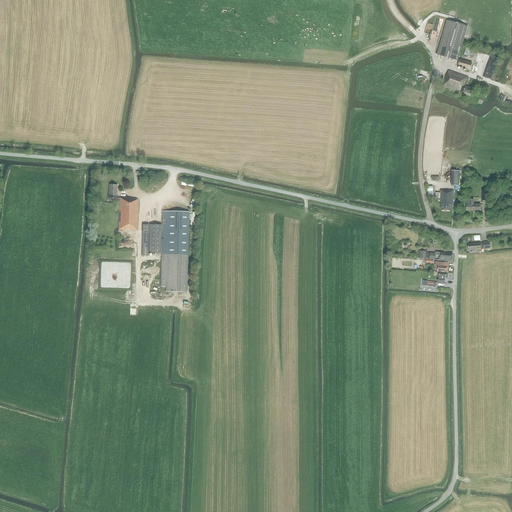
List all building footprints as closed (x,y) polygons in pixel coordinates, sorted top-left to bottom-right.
[(474,2),(466,0),(452,0),(437,54),(458,60),(474,2)] [(476,58),(478,51),(466,48),(463,55),(476,58)] [(470,70),(472,63),(459,59),(457,67),(470,70)] [(447,75),(443,87),(459,92),(459,91),(470,94),(472,89),(465,87),(466,85),(468,77),(449,71),(448,75),(447,75)] [(460,171),(451,170),(451,186),(459,186),(460,171)] [(137,230),(138,200),(133,199),(120,198),(116,198),(117,185),(109,185),(109,198),(115,198),(115,201),(120,201),(120,203),(119,203),(118,230),(137,230)] [(453,205),(453,191),(444,190),(444,191),(440,191),(440,201),(441,201),(441,210),(451,211),(452,205),(453,205)] [(473,204),(473,199),(466,199),(466,204),(466,210),(480,210),(480,204),(473,204)] [(161,257),(187,257),(189,212),(162,211),(162,238),(161,238),(161,225),(149,225),(149,253),(161,253),(161,241),(162,241),(161,257)] [(468,250),(469,250),(470,252),(472,252),(473,252),(474,250),(475,250),(480,249),(480,243),(467,244),(468,250)] [(451,262),(452,254),(440,252),(439,260),(445,261),(451,262)] [(187,257),(161,257),(161,287),(165,287),(165,292),(187,293),(187,257)] [(437,272),(438,272),(448,273),(448,266),(448,263),(435,262),(435,265),(438,265),(437,272)] [(448,273),(438,272),(437,277),(438,277),(437,282),(444,283),(445,278),(447,278),(448,273)]
